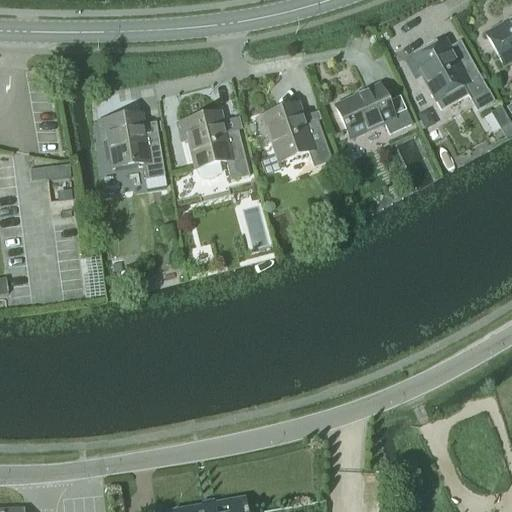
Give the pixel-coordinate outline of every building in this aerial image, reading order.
[(511,21),(503,27),(503,28),(486,38),(502,69),(511,63),(511,21)] [(493,104),(466,56),(454,63),(444,44),(406,66),(414,80),(419,78),(439,113),(468,96),(477,112),(493,104)] [(399,100),(385,106),(377,89),(353,100),(354,101),(334,110),(349,142),(383,127),(388,138),(411,127),(399,100)] [(317,124),(304,128),(297,108),(256,122),(262,138),(267,136),(278,167),(307,157),(312,171),(331,164),(317,124)] [(219,168),(218,166),(224,165),(229,184),(249,180),(237,134),(224,137),(219,117),(176,127),(180,144),(186,142),(194,172),(195,172),(196,175),(197,177),(200,180),(204,182),(208,183),(212,182),(215,180),(218,176),(219,172),(219,168)] [(157,138),(144,140),(140,118),(97,125),(100,143),(106,142),(111,172),(141,167),(144,183),(164,180),(157,138)] [(245,511),(244,502),(211,508),(212,511),(206,511),(245,511)]
